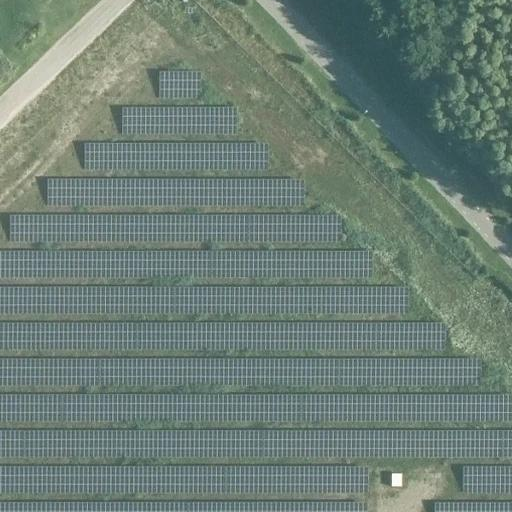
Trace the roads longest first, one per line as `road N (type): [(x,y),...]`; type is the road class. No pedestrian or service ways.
road 1 (unclassified): [(271,0),(511,251)]
road 2 (unclassified): [(122,0),(0,116)]
